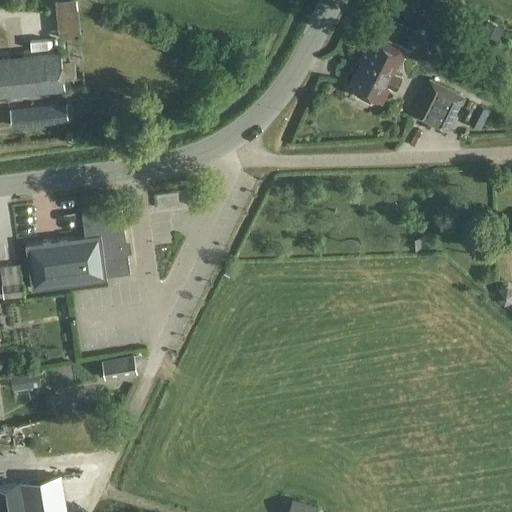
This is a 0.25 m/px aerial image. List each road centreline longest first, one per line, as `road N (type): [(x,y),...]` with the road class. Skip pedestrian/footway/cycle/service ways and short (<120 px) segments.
road 1 (tertiary): [(0,187),(212,151),(277,98),(331,0)]
road 2 (track): [(511,153),(278,162),(257,159),(235,136)]
road 3 (track): [(83,511),(156,364)]
